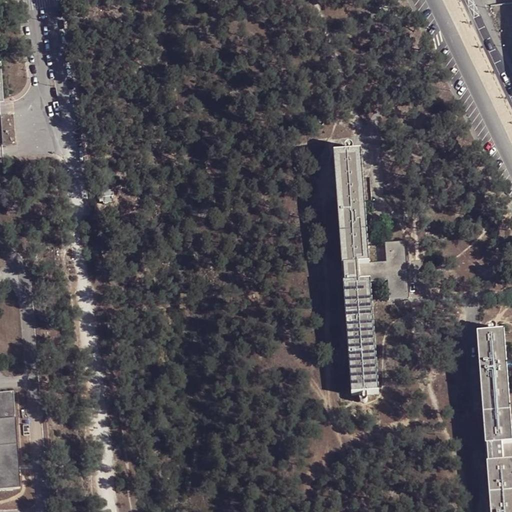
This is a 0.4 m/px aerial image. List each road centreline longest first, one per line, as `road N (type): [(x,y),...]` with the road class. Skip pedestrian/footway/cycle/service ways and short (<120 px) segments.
road 1 (track): [(76,178),(75,245),(109,511)]
road 2 (unclassified): [(30,0),(58,129),(63,96),(49,0)]
road 3 (unclassified): [(432,0),(511,175)]
